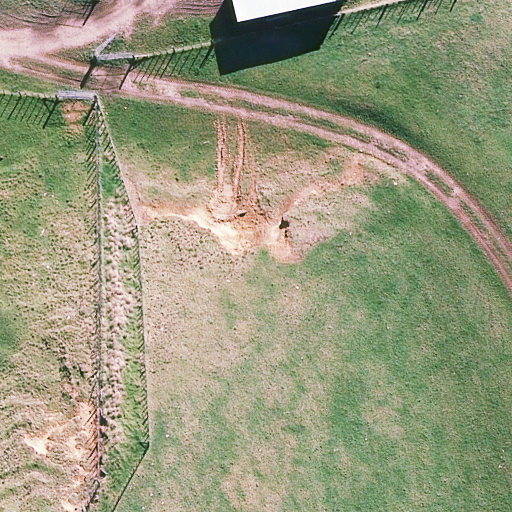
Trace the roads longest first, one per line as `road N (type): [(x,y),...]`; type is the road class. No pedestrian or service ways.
road 1 (track): [(149,220),(257,220),(511,251)]
road 2 (track): [(149,220),(168,84),(165,0)]
road 3 (track): [(149,220),(119,220),(0,153)]
